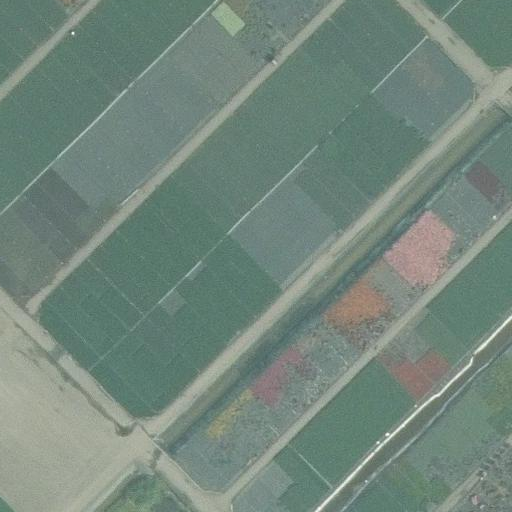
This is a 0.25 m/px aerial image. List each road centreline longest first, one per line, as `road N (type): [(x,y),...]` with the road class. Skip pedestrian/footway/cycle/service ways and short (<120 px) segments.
road 1 (unknown): [(165,451),(511,95)]
road 2 (unknown): [(165,451),(215,509),(511,221)]
